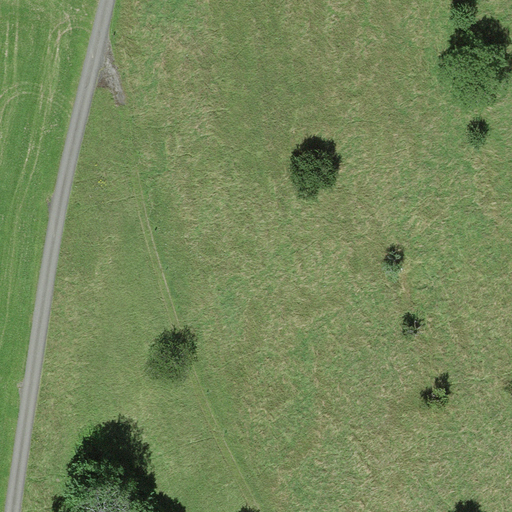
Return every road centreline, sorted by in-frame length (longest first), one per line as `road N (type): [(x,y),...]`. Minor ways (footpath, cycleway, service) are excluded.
road 1 (unclassified): [(14,511),(31,373),(104,0)]
road 2 (track): [(93,51),(117,103),(182,350),(254,511)]
